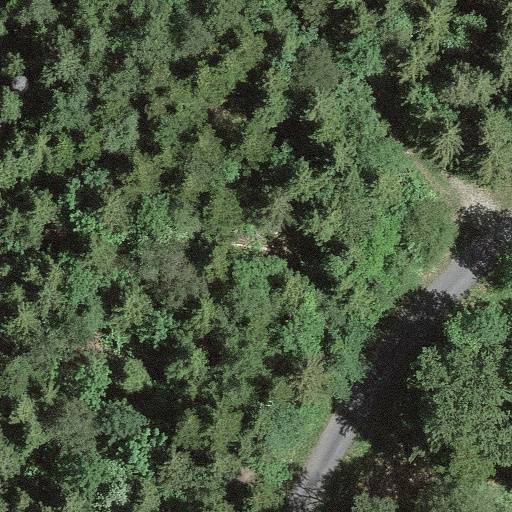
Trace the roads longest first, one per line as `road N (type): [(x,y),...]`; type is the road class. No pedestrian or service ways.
road 1 (track): [(305,511),(425,319),(504,239)]
road 2 (track): [(504,239),(296,0)]
